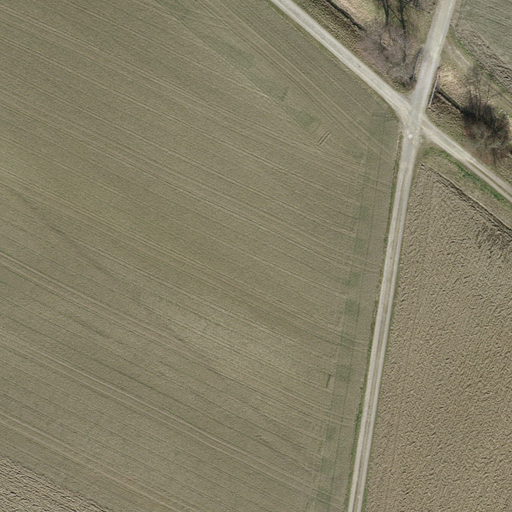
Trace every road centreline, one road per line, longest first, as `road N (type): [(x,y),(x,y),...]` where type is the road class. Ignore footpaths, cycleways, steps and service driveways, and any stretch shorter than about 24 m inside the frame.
road 1 (track): [(358,511),(422,100),(451,0)]
road 2 (track): [(278,0),(511,194)]
road 3 (track): [(381,0),(511,105)]
